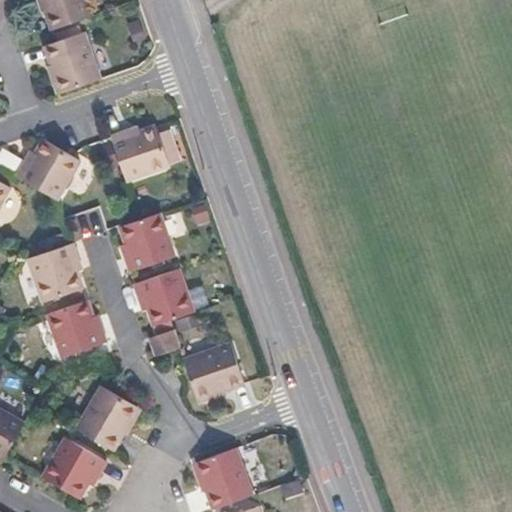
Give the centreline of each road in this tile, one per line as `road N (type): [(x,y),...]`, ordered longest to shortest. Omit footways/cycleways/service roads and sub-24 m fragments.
road 1 (tertiary): [(189,68),(306,402)]
road 2 (residential): [(186,441),(133,368),(93,253)]
road 3 (residential): [(33,121),(189,68)]
road 4 (residential): [(12,0),(3,21),(33,121)]
road 5 (residential): [(306,402),(186,441)]
